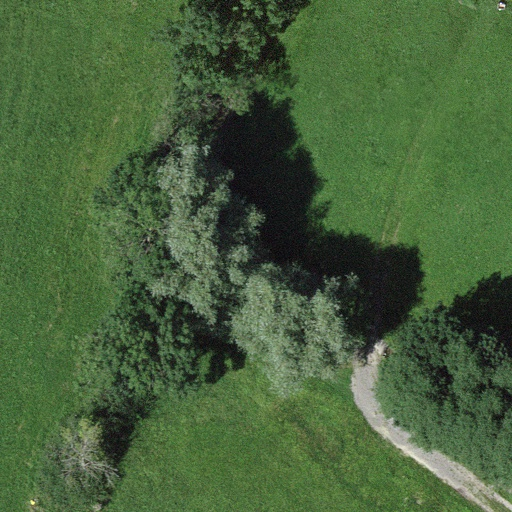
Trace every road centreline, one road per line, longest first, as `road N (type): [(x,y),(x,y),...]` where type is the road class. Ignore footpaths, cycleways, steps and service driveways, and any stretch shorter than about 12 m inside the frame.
road 1 (track): [(366,358),(378,284),(418,152),(498,0)]
road 2 (track): [(366,358),(391,418),(503,511)]
